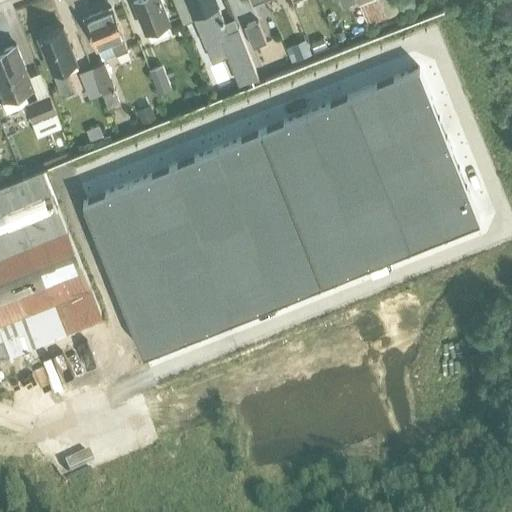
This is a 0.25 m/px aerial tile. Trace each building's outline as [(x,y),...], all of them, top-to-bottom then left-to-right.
[(166,25),(170,24),(160,0),(135,0),(152,43),(170,35),(166,25)] [(186,0),(172,0),(183,25),(195,21),(186,0)] [(260,82),(235,20),(224,24),(214,0),(186,0),(195,21),(212,64),(228,58),(240,90),(260,82)] [(368,27),(400,14),(393,0),(355,0),(357,2),(359,7),(360,7),(368,27)] [(399,0),(398,4),(401,11),(407,14),(414,11),(417,4),(415,0),(399,0)] [(90,30),(89,31),(97,51),(99,50),(103,60),(128,50),(112,9),(86,19),(90,30)] [(267,44),(258,22),(245,27),(254,49),(267,44)] [(66,68),(79,63),(64,28),(39,37),(63,96),(75,91),(66,68)] [(445,207),(378,36),(260,82),(240,90),(178,115),(168,119),(157,124),(144,129),(0,186),(0,359),(230,268),(234,279),(258,270),(253,259),(424,191),(432,212),(445,207)] [(295,36),(277,45),(285,60),(303,51),(295,36)] [(327,38),(310,45),(315,56),(331,49),(327,38)] [(62,127),(40,73),(29,77),(17,46),(0,52),(0,90),(4,102),(35,90),(38,99),(25,105),(38,136),(62,127)] [(103,94),(108,107),(120,103),(104,63),(92,68),(103,94)] [(168,119),(178,115),(168,91),(172,89),(163,66),(149,72),(168,119)] [(89,100),(103,94),(92,68),(79,73),(89,100)] [(144,129),(157,124),(151,106),(137,111),(144,129)] [(92,121),(78,123),(80,137),(94,135),(92,121)]
